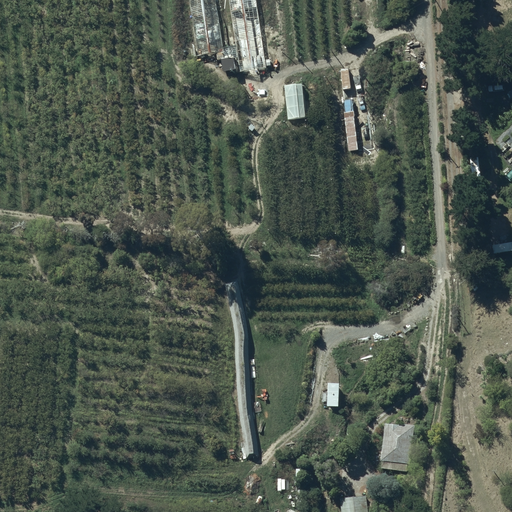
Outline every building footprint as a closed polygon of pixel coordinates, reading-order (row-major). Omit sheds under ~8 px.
[(215,0),(189,0),(197,57),(217,54),(218,61),(238,59),(240,73),(266,69),(266,67),(271,66),(270,60),(266,61),(256,0),(229,0),(237,46),(223,48),(215,0)] [(511,0),(501,0),(503,44),(511,43),(511,0)] [(503,45),(478,46),(480,84),(477,84),(479,115),(511,113),(509,84),(505,84),(503,45)] [(369,63),(351,65),(354,92),(372,90),(369,63)] [(303,85),(285,86),(288,120),(306,118),(303,85)] [(511,185),(511,141),(487,167),(509,188),(511,185)] [(416,427),(385,425),(382,462),(413,465),(416,427)] [(368,511),(367,496),(342,499),(342,511),(368,511)]
